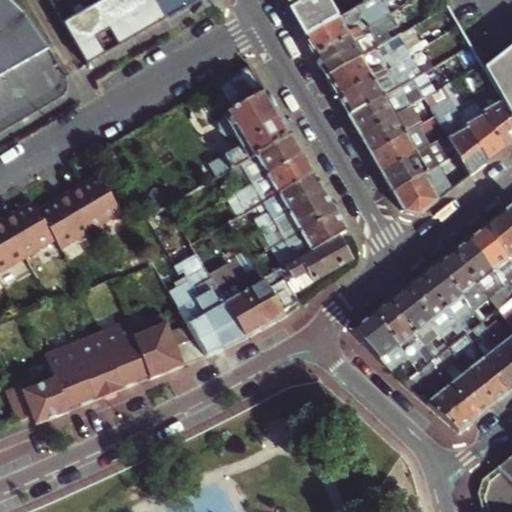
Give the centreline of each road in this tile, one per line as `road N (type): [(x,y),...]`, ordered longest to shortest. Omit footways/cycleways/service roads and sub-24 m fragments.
road 1 (residential): [(307,335),(0,486)]
road 2 (residential): [(258,18),(0,173)]
road 3 (residential): [(399,262),(258,18)]
road 4 (residential): [(442,475),(427,445),(307,335)]
road 5 (residential): [(399,262),(511,175)]
